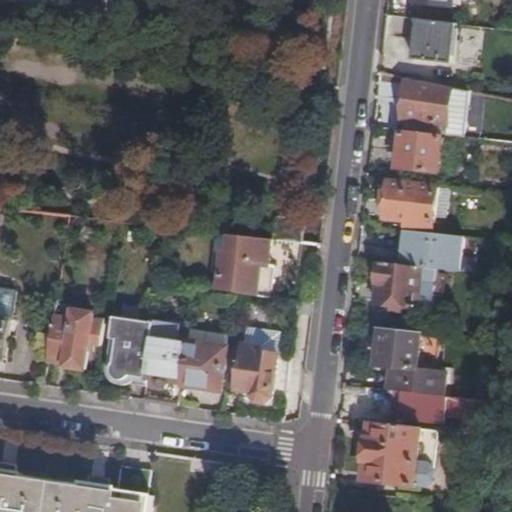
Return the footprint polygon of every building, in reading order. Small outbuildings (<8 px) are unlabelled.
[(416,59),(454,64),(459,25),(421,21),(416,59)] [(406,119),(450,124),(449,129),(469,132),(474,92),(411,79),(406,119)] [(469,132),(449,129),(449,135),(468,137),(469,132)] [(399,167),(452,174),(457,139),(404,132),(399,167)] [(414,220),(414,225),(446,229),(451,189),(389,182),(387,202),(389,202),(387,217),(414,220)] [(284,218),(280,218),(277,240),(280,240),(304,243),(306,222),(287,219),(284,218)] [(405,247),(403,265),(426,267),(464,272),(468,236),(411,230),(409,247),(405,247)] [(224,250),(219,291),(273,299),(277,267),(272,266),(275,239),(231,235),(229,251),(224,250)] [(280,240),(277,259),(303,263),(305,243),(304,243),(280,240)] [(377,303),(421,309),(426,267),(403,265),(382,262),(377,303)] [(0,288),(0,317),(14,320),(18,291),(0,288)] [(75,319),(57,316),(50,361),(69,364),(69,366),(87,369),(90,349),(91,343),(98,344),(102,320),(95,319),(96,314),(76,311),(75,319)] [(14,320),(0,317),(0,357),(8,359),(14,320)] [(130,378),(132,375),(149,378),(154,340),(157,323),(117,317),(114,338),(120,339),(116,364),(114,368),(114,371),(115,373),(116,376),(118,378),(120,379),(123,380),(126,380),(128,379),(130,378)] [(250,327),(246,350),(240,391),(255,393),(255,395),(260,402),(269,403),(275,398),(281,355),(280,354),(283,332),(250,327)] [(379,364),(393,366),(390,389),(409,391),(446,395),(449,372),(438,370),(442,335),(383,328),(379,364)] [(192,330),(190,343),(225,348),(227,335),(192,330)] [(189,345),(154,340),(149,378),(152,379),(152,381),(164,384),(164,380),(169,381),(170,374),(184,377),(189,345)] [(190,343),(189,345),(184,377),(183,384),(222,390),(229,348),(225,348),(190,343)] [(184,377),(170,374),(169,381),(183,384),(184,377)] [(406,416),(448,420),(452,396),(446,395),(409,391),(406,416)] [(491,401),(472,398),(464,433),(484,435),(491,401)] [(365,481),(418,487),(418,485),(425,429),(373,423),(365,481)] [(444,430),(425,429),(418,485),(430,487),(437,481),(444,430)] [(0,468),(0,511),(150,511),(153,495),(118,490),(118,486),(83,481),(82,484),(23,476),(23,472),(0,468)] [(288,511),(290,502),(275,501),(274,511),(288,511)]
